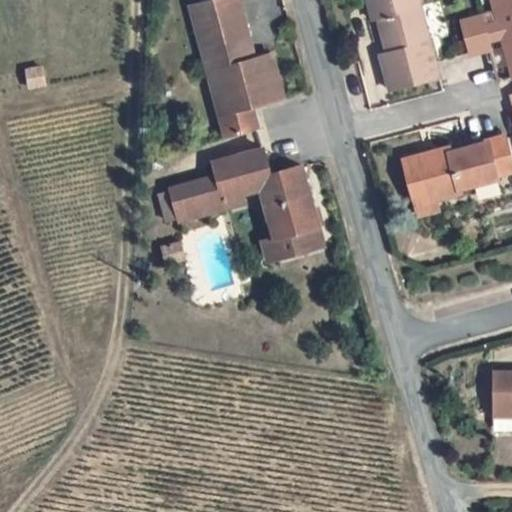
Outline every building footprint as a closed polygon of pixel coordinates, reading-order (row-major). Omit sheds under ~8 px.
[(383,62),(378,63),(388,100),(438,86),(411,0),(391,0),(367,7),(373,33),(376,32),(385,30),(393,60),(383,62)] [(511,0),(489,0),(499,34),(503,48),(511,79),(511,0)] [(239,5),(190,16),(205,81),(221,78),(226,101),(211,104),(222,149),(249,142),(243,116),(252,114),(280,107),(270,66),(255,69),(239,5)] [(482,38),(479,25),(461,30),(470,65),(488,59),(487,53),(482,38)] [(385,30),(376,32),(383,62),(393,60),(385,30)] [(482,38),(487,53),(503,48),(499,34),(482,38)] [(32,91),(48,88),(46,73),(31,77),(32,91)] [(226,101),(221,78),(205,81),(211,104),(226,101)] [(252,114),(243,116),(249,142),(257,140),(252,114)] [(497,184),(511,179),(511,173),(506,149),(468,159),(453,165),(448,162),(404,175),(417,212),(435,206),(437,211),(461,203),(460,198),(499,189),(497,184)] [(307,268),(303,245),(313,243),(303,198),(300,182),(270,189),(265,172),(263,161),(206,175),(209,189),(216,215),(261,204),(272,254),(277,275),(307,268)] [(170,236),(218,224),(216,215),(209,189),(161,199),(170,236)] [(318,265),(313,243),(303,245),(307,268),(318,265)] [(258,257),(263,277),(277,275),(272,254),(258,257)] [(173,260),(156,264),(161,284),(178,280),(173,260)] [(511,382),(489,382),(488,424),(511,423),(511,382)]
